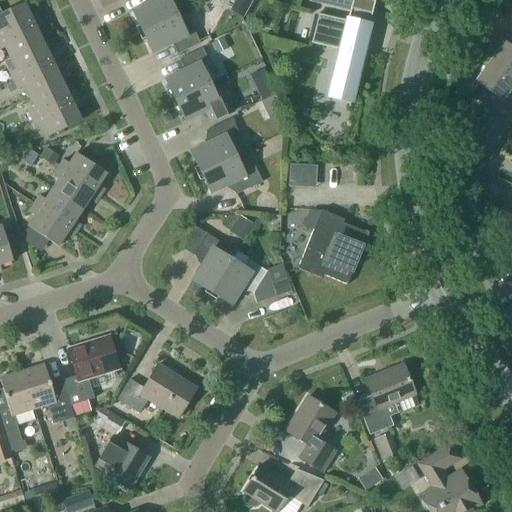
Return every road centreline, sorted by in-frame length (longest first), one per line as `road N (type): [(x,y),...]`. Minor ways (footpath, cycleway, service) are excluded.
road 1 (residential): [(117,278),(168,186),(78,0)]
road 2 (tertiary): [(442,0),(418,57),(405,125),(410,199),(431,296)]
road 3 (residential): [(431,296),(256,367)]
road 4 (residential): [(256,367),(117,278)]
road 5 (residential): [(200,511),(191,479),(256,367)]
road 6 (tertiary): [(431,296),(511,399)]
road 7 (residential): [(117,278),(0,319)]
